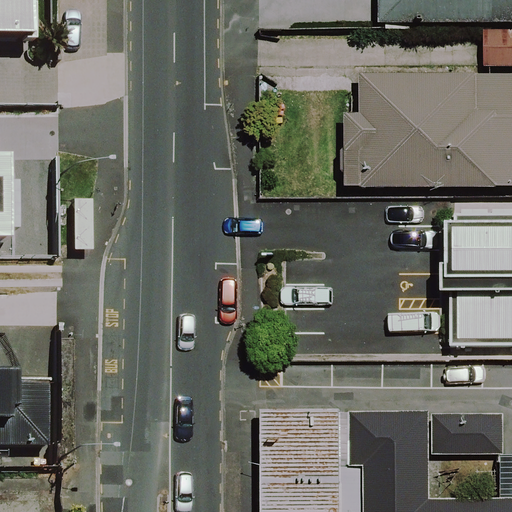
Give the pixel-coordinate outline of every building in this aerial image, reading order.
[(0,0),(0,95),(21,96),(20,0),(0,0)] [(511,28),(511,0),(376,0),(377,29),(511,28)] [(511,39),(483,39),(483,71),(511,70),(511,39)] [(511,80),(358,80),(358,119),(345,118),(345,193),(511,193),(511,80)] [(511,214),(449,215),(449,222),(435,222),(435,263),(432,263),(432,292),(445,292),(445,346),(511,345),(511,214)] [(0,442),(8,443),(11,381),(0,379),(0,442)] [(496,501),(424,500),(424,412),(253,413),(253,511),(511,511),(511,455),(497,456),(496,501)] [(500,454),(500,415),(429,415),(429,454),(500,454)]
